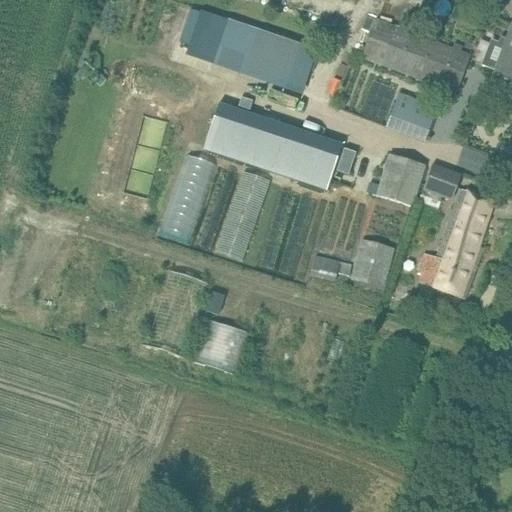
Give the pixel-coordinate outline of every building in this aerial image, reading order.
[(222,19),(207,66),(299,95),(314,48),(222,19)] [(374,20),(359,59),(444,92),(454,96),(472,48),(454,41),(451,49),(374,20)] [(511,25),(493,75),(511,82),(511,25)] [(421,141),(433,109),(393,94),(381,126),(421,141)] [(218,104),(203,150),(324,191),(339,145),(218,104)] [(160,237),(190,247),(217,165),(187,155),(160,237)] [(386,158),(374,197),(411,208),(424,167),(387,155),(386,158)] [(460,176),(431,165),(422,190),(451,200),(460,176)] [(241,262),(268,183),(241,173),(213,253),(241,262)] [(493,202),(474,196),(460,191),(436,259),(423,256),(417,273),(423,275),(419,285),(446,293),(464,300),(483,249),(478,247),(493,202)] [(383,291),(394,250),(360,241),(349,282),(383,291)] [(350,266),(314,257),(309,279),(332,285),(334,276),(347,279),(350,266)] [(163,272),(141,346),(187,360),(203,307),(216,311),(223,290),(163,272)] [(243,379),(271,387),(289,325),(262,317),(243,379)] [(203,322),(195,366),(238,374),(246,331),(203,322)] [(310,400),(329,337),(297,328),(279,391),(310,400)]
